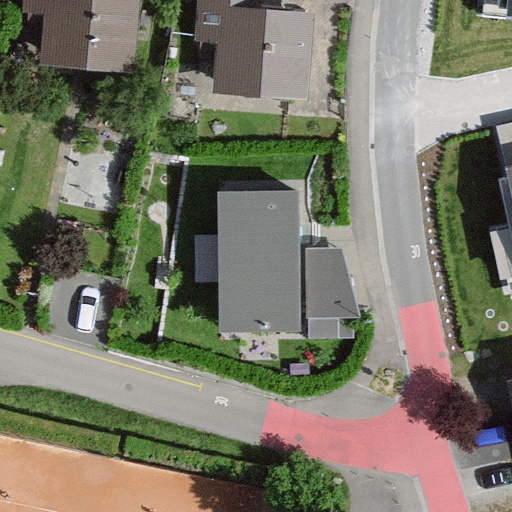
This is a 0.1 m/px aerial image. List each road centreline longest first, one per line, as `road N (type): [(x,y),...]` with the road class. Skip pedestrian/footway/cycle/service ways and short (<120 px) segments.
road 1 (residential): [(410,0),(396,196),(430,439)]
road 2 (residential): [(430,439),(0,339)]
